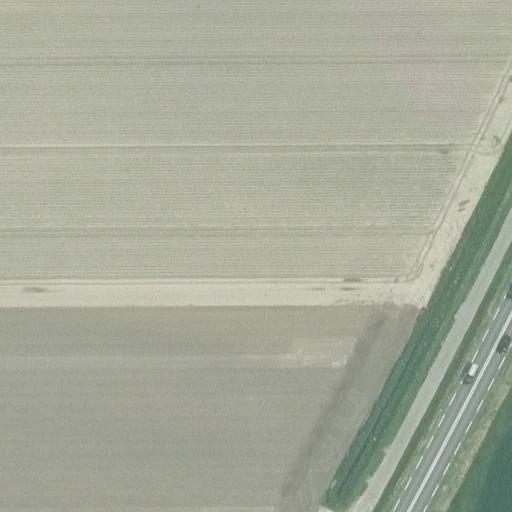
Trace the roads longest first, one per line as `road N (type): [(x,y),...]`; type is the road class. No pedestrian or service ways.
road 1 (unclassified): [(511,209),(361,511)]
road 2 (primary): [(410,511),(511,310)]
